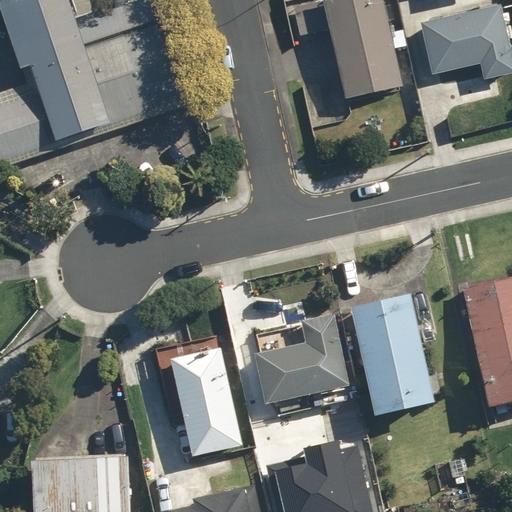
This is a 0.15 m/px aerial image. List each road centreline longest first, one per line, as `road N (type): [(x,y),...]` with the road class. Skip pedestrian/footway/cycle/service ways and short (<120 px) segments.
road 1 (residential): [(511,170),(277,223)]
road 2 (residential): [(230,0),(277,223)]
road 3 (residential): [(277,223),(92,260)]
